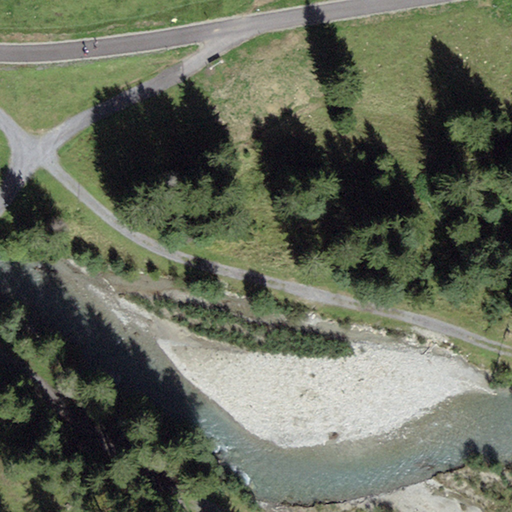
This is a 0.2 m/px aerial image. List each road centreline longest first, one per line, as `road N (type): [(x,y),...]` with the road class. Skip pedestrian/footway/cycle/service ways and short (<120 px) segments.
road 1 (track): [(35,155),(124,241),(225,276),(511,350)]
road 2 (unclassified): [(0,52),(67,54),(392,0)]
road 3 (track): [(243,24),(177,76),(89,113),(35,155)]
road 4 (track): [(0,361),(136,452),(171,481),(184,511)]
